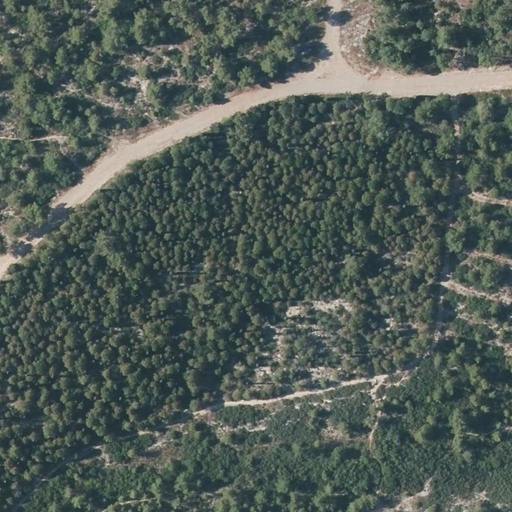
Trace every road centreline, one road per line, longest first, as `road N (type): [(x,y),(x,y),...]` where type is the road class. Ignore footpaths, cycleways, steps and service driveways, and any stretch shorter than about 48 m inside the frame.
road 1 (track): [(15,511),(57,464),(98,445),(234,403),(416,363),(436,334),(454,182),(451,84)]
road 2 (track): [(511,79),(399,89),(306,82),(163,135),(102,172),(0,269)]
